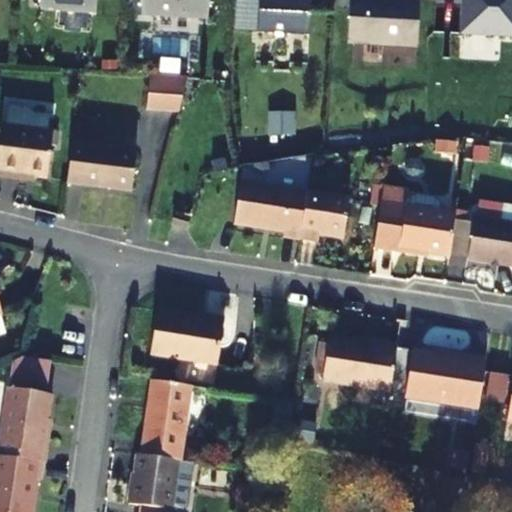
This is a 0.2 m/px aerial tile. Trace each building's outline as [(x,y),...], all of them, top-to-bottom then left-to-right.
[(40,0),(40,7),(97,10),(97,0),(40,0)] [(209,18),(209,0),(142,0),(142,15),(209,18)] [(259,0),(257,33),(272,33),(274,37),(282,37),(285,34),(308,36),(310,0),(259,0)] [(349,0),(347,43),(417,47),(419,0),(349,0)] [(511,37),(511,0),(462,0),(461,35),(511,37)] [(179,113),(188,81),(166,78),(151,76),(147,112),(179,113)] [(4,125),(1,125),(0,129),(0,176),(21,179),(21,175),(45,178),(51,132),(48,132),(50,124),(47,121),(48,116),(31,114),(28,108),(7,105),(4,125)] [(294,133),(293,111),(268,111),(268,133),(294,133)] [(458,156),(459,143),(442,141),(441,141),(439,153),(458,156)] [(129,191),(135,154),(71,144),(65,183),(129,191)] [(306,195),(238,186),(232,227),(283,234),(282,239),(299,242),(306,195)] [(384,202),(408,206),(411,191),(386,187),(384,202)] [(343,241),(349,201),(306,195),(299,242),(318,244),(319,238),(343,241)] [(452,259),(459,215),(443,212),(444,205),(440,199),(421,196),(414,199),(413,207),(408,206),(384,202),(381,218),(376,248),(401,252),(401,250),(452,259)] [(511,209),(509,225),(479,220),(472,263),(511,269),(511,209)] [(183,229),(184,220),(172,217),(170,226),(183,229)] [(472,261),(478,227),(460,224),(454,259),(472,261)] [(208,320),(158,312),(152,356),(218,365),(225,318),(209,315),(208,320)] [(392,396),(400,349),(383,346),(382,349),(332,341),(331,348),(326,378),(325,384),(392,396)] [(326,378),(331,348),(323,346),(318,376),(326,378)] [(481,413),(490,363),(473,361),(473,363),(416,354),(408,402),(481,413)] [(51,359),(21,355),(12,358),(0,444),(0,454),(43,460),(44,460),(46,444),(43,443),(52,392),(46,392),(51,359)] [(487,405),(506,408),(511,379),(492,376),(487,405)] [(190,387),(151,381),(140,455),(178,461),(179,461),(190,387)] [(477,463),(489,465),(491,455),(478,452),(477,463)] [(32,511),(37,478),(41,479),(43,460),(0,454),(0,511),(32,511)] [(171,511),(178,461),(140,455),(135,454),(128,504),(138,506),(169,510),(171,511)] [(468,474),(469,465),(455,462),(454,471),(468,474)] [(487,479),(489,465),(477,463),(475,477),(487,479)]
